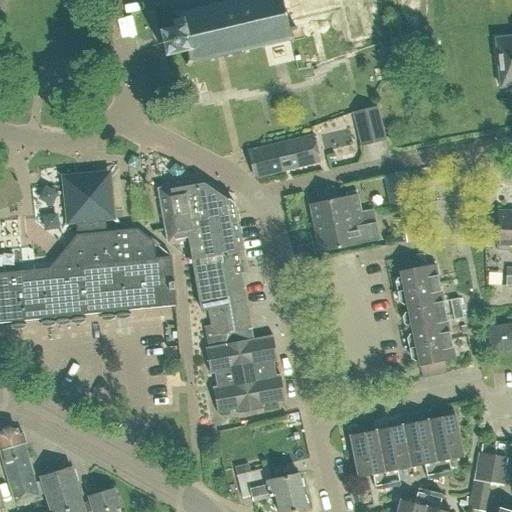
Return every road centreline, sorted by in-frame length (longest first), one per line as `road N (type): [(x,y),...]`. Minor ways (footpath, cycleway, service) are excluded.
road 1 (residential): [(315,421),(268,219),(253,194)]
road 2 (tertiary): [(200,509),(0,398)]
road 3 (residential): [(253,194),(457,150)]
road 4 (residential): [(511,403),(492,405),(477,387),(315,421)]
road 5 (residential): [(253,194),(122,110)]
road 6 (residential): [(0,131),(81,140),(122,110)]
